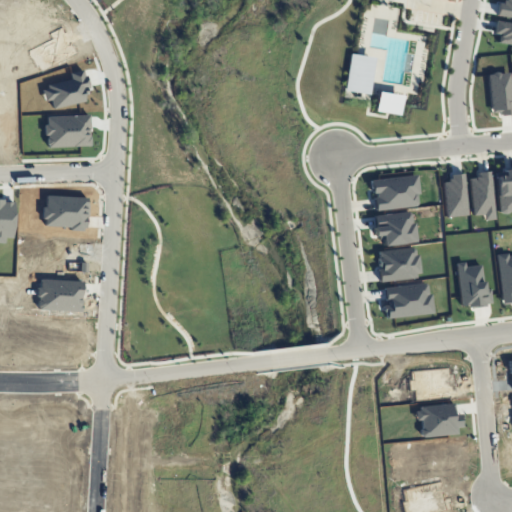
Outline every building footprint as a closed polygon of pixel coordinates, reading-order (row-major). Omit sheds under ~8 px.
[(511,0),(504,0),(504,2),(497,1),(495,15),(511,17),(511,0)] [(496,43),(511,45),(511,23),(494,22),(493,34),(497,34),(496,43)] [(368,94),(372,57),(349,54),(345,91),(368,94)] [(489,114),(511,114),(509,73),(488,73),(489,114)] [(402,96),(378,92),(375,111),(398,115),(402,96)] [(511,211),(511,169),(494,171),(497,212),(511,211)] [(493,219),(490,171),(476,172),(476,177),(469,178),(471,215),(482,214),(483,220),(493,219)] [(445,216),(466,215),(464,174),(448,174),(449,181),(443,182),(445,216)]
